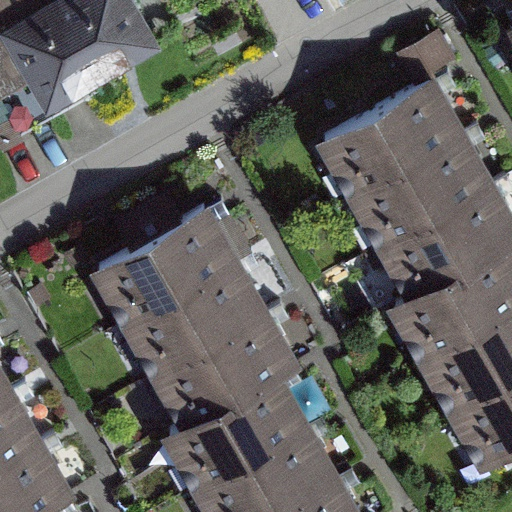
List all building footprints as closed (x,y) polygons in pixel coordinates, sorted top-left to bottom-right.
[(166,35),(146,0),(0,0),(0,7),(7,20),(0,23),(0,128),(6,139),(102,85),(96,75),(166,35)] [(322,132),(352,184),(466,121),(437,68),(322,132)] [(352,184),(382,237),(496,173),(466,121),(352,184)] [(382,237),(411,290),(507,236),(511,233),(511,201),(496,173),(382,237)] [(97,260),(126,312),(240,248),(211,196),(97,260)] [(393,300),(423,353),(511,302),(511,244),(507,236),(411,290),(393,300)] [(126,312),(156,365),(270,301),(240,248),(126,312)] [(156,365),(185,418),(282,364),(300,354),(270,301),(156,365)] [(511,302),(423,353),(452,405),(511,372),(511,302)] [(0,385),(15,376),(0,348),(0,385)] [(167,428),(197,480),(311,417),(282,364),(185,418),(167,428)] [(511,372),(452,405),(482,458),(511,441),(511,372)] [(0,385),(0,454),(45,429),(15,376),(0,385)] [(197,480),(214,511),(264,511),(341,469),(311,417),(197,480)] [(0,454),(0,511),(20,511),(57,492),(75,482),(45,429),(0,454)] [(264,511),(364,511),(341,469),(264,511)] [(67,511),(57,492),(20,511),(67,511)]
